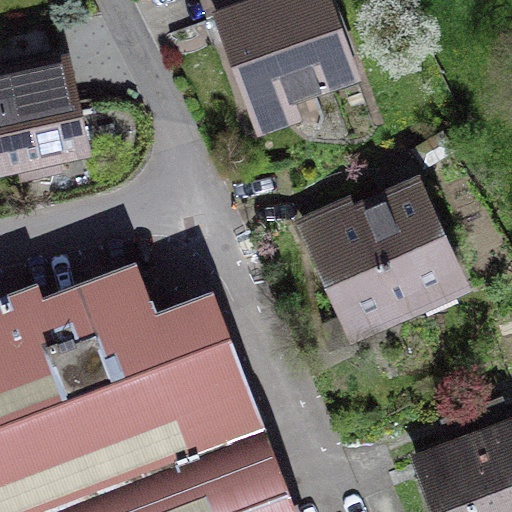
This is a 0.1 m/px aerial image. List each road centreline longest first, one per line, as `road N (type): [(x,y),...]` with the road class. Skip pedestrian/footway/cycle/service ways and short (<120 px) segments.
road 1 (residential): [(325,511),(195,210)]
road 2 (residential): [(195,210),(98,0)]
road 3 (residential): [(0,252),(195,210)]
